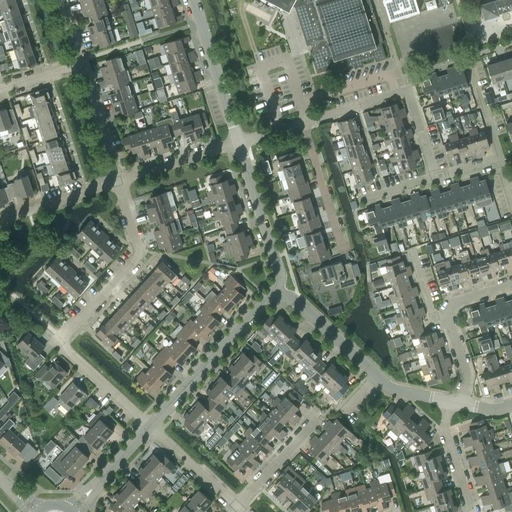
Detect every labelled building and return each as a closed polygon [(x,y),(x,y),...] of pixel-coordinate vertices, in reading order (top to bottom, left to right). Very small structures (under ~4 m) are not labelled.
[(16,0),(3,0),(0,1),(0,9),(1,11),(16,6),(15,2),(17,1),(16,0)] [(82,9),(103,3),(102,0),(80,0),(79,0),(82,9)] [(149,0),(152,9),(177,2),(176,0),(149,0)] [(297,0),(293,7),(306,47),(310,45),(312,52),(309,53),(316,74),(328,71),(328,73),(354,65),(355,69),(363,66),(361,63),(374,59),(375,62),(386,59),(381,44),(383,43),(369,0),(297,0)] [(382,0),(389,22),(419,12),(415,0),(382,0)] [(429,0),(423,0),(424,2),(427,10),(437,7),(434,0),(433,0),(430,1),(429,0)] [(511,0),(483,0),(484,3),(479,5),(483,20),(499,15),(498,13),(511,10),(511,14),(511,0)] [(177,2),(152,9),(155,19),(172,14),(170,8),(178,6),(177,2)] [(103,3),(82,9),(84,18),(91,16),(93,21),(107,16),(103,3)] [(137,3),(135,3),(130,5),(132,11),(139,9),(137,3)] [(16,6),(1,11),(4,21),(22,16),(20,9),(18,10),(16,6)] [(133,15),(135,21),(141,19),(139,13),(133,15)] [(172,14),(155,19),(158,29),(175,23),(183,21),(181,16),(173,18),(172,14)] [(0,23),(3,32),(7,31),(23,26),(21,21),(23,20),(22,16),(4,21),(0,22),(0,23)] [(107,16),(93,21),(94,25),(87,28),(90,36),(111,30),(107,16)] [(131,16),(124,18),(127,25),(133,23),(131,16)] [(146,34),(142,22),(136,24),(140,36),(146,34)] [(23,26),(7,31),(3,32),(6,41),(10,40),(10,41),(28,35),(26,29),(24,30),(23,26)] [(111,30),(90,36),(93,45),(100,43),(101,48),(116,43),(111,30)] [(135,30),(129,32),(131,39),(138,37),(135,30)] [(28,35),(10,41),(13,50),(29,45),(28,41),(30,40),(28,35)] [(166,56),(183,50),(181,45),(189,42),(188,37),(180,40),(163,45),(166,56)] [(29,45),(13,50),(17,60),(35,54),(33,48),(30,49),(29,45)] [(183,50),(166,56),(169,65),(194,57),(192,52),(185,55),(183,50)] [(35,54),(17,60),(20,70),(35,65),(34,60),(36,59),(35,54)] [(144,56),(137,58),(139,65),(146,63),(144,56)] [(103,78),(110,76),(124,71),(120,57),(105,61),(107,67),(100,69),(103,78)] [(194,57),(169,65),(173,75),(189,70),(188,64),(195,62),(194,57)] [(153,58),(147,60),(150,69),(156,67),(153,58)] [(497,63),(503,81),(511,77),(511,73),(508,59),(497,63)] [(503,81),(497,63),(487,66),(493,84),(503,81)] [(462,89),(467,87),(462,71),(457,73),(455,68),(446,71),(448,76),(437,79),(435,74),(431,75),(431,77),(421,80),(425,95),(429,94),(434,106),(430,108),(434,122),(445,119),(445,118),(443,113),(440,102),(444,101),(442,95),(453,91),(455,97),(464,95),(462,89)] [(189,70),(173,75),(176,85),(200,77),(199,72),(191,74),(189,70)] [(110,76),(103,78),(106,86),(112,84),(114,89),(129,85),(124,71),(110,76)] [(200,77),(176,85),(179,94),(195,89),(194,84),(202,81),(200,77)] [(129,85),(114,89),(115,94),(109,96),(112,105),(118,103),(133,99),(129,85)] [(159,102),(164,100),(160,88),(155,90),(159,102)] [(48,102),(50,101),(46,89),(28,95),(32,106),(32,107),(48,102)] [(133,99),(118,103),(112,105),(114,113),(121,111),(122,116),(137,112),(133,99)] [(32,107),(32,106),(30,107),(34,119),(52,113),(48,102),(32,107)] [(378,121),(405,113),(404,108),(398,110),(396,104),(380,109),(382,115),(377,117),(378,121)] [(0,131),(6,129),(8,135),(19,131),(12,110),(5,112),(5,110),(0,111),(0,131)] [(366,124),(372,123),(378,121),(377,117),(369,116),(367,112),(363,113),(366,124)] [(38,131),(56,125),(52,113),(34,119),(38,131)] [(405,113),(378,121),(380,126),(385,124),(387,130),(403,125),(401,119),(406,117),(405,113)] [(198,116),(188,119),(196,144),(201,142),(198,134),(204,132),(202,129),(208,127),(204,114),(199,116),(198,116)] [(171,118),(155,123),(157,129),(165,153),(169,152),(167,143),(172,142),(171,138),(177,137),(173,124),(171,118)] [(343,135),(360,129),(358,122),(355,123),(354,118),(338,123),(340,128),(341,128),(343,135)] [(178,122),(173,124),(177,137),(182,135),(183,138),(189,136),(192,145),(196,144),(188,119),(178,122)] [(56,125),(38,131),(36,131),(39,143),(42,142),(59,136),(56,125)] [(403,125),(387,130),(389,136),(383,138),(385,142),(412,133),(410,129),(405,131),(403,125)] [(472,130),(481,157),(485,156),(484,150),(489,148),(484,132),(478,134),(477,128),(472,130)] [(157,129),(147,132),(152,148),(157,146),(160,155),(165,153),(157,129)] [(346,147),(361,142),(360,138),(362,137),(360,129),(343,135),(346,142),(345,142),(346,147)] [(464,139),(469,155),(475,153),(476,158),(481,157),(472,130),(468,131),(470,137),(464,139)] [(147,132),(138,135),(145,160),(150,158),(147,150),(152,148),(147,132)] [(412,133),(385,142),(386,146),(391,145),(394,151),(410,146),(408,139),(413,138),(412,133)] [(138,135),(122,140),(126,153),(131,151),(132,154),(138,152),(141,161),(145,160),(138,135)] [(453,136),(461,163),(465,162),(464,157),(469,155),(464,139),(459,140),(457,135),(456,135),(453,136)] [(59,136),(42,142),(46,154),(63,148),(59,136)] [(461,163),(453,136),(448,137),(450,143),(445,145),(450,161),(455,159),(457,164),(461,163)] [(351,159),(367,154),(365,146),(363,147),(361,142),(346,147),(348,152),(349,152),(351,159)] [(410,146),(394,151),(395,157),(390,158),(391,163),(418,154),(417,150),(411,151),(410,146)] [(63,148),(46,154),(49,165),(67,159),(63,148)] [(367,154),(351,159),(353,166),(352,166),(354,171),(369,166),(368,162),(370,161),(367,154)] [(398,165),(401,174),(409,171),(409,169),(416,166),(414,160),(419,158),(418,154),(391,163),(392,167),(398,165)] [(286,181),(302,176),(299,165),(301,164),(299,158),(279,164),(281,172),(283,171),(286,181)] [(71,170),(70,170),(67,159),(49,165),(53,177),(55,176),(55,175),(71,170)] [(369,166),(354,171),(355,176),(356,176),(359,183),(366,181),(375,178),(373,170),(370,171),(369,166)] [(55,175),(55,176),(59,187),(76,182),(72,169),(70,170),(71,170),(55,175)] [(289,198),(310,192),(307,185),(305,186),(302,176),(286,181),(289,190),(287,191),(289,198)] [(7,188),(11,200),(20,197),(20,198),(32,194),(27,177),(14,181),(15,183),(6,186),(7,188)] [(208,199),(235,190),(233,185),(228,187),(226,181),(223,182),(221,177),(209,181),(211,186),(210,186),(212,192),(206,194),(208,199)] [(466,187),(471,203),(476,202),(478,208),(482,207),(475,184),(479,183),(477,177),(469,180),(471,186),(466,187)] [(475,184),(482,207),(492,204),(485,181),(479,183),(475,184)] [(447,193),(452,209),(457,208),(458,214),(463,212),(456,190),(460,189),(458,184),(450,186),(451,192),(447,193)] [(466,187),(460,189),(456,190),(463,212),(467,211),(465,205),(471,203),(466,187)] [(11,200),(7,188),(0,190),(0,207),(4,206),(4,205),(12,202),(11,200)] [(216,207),(233,202),(231,196),(236,194),(235,190),(208,199),(209,203),(215,201),(216,207)] [(428,199),(433,215),(437,214),(439,220),(444,218),(437,196),(440,195),(438,190),(430,192),(432,198),(428,199)] [(296,214),(312,209),(309,199),(312,198),(310,192),(289,198),(291,205),(293,204),(296,214)] [(150,199),(152,204),(145,206),(148,215),(168,209),(175,207),(171,193),(150,199)] [(408,203),(413,219),(416,218),(418,223),(424,221),(417,199),(420,199),(418,193),(409,196),(411,202),(408,203)] [(447,193),(440,195),(437,196),(444,218),(447,217),(445,211),(452,209),(447,193)] [(433,215),(428,199),(427,200),(426,197),(420,199),(417,199),(424,221),(427,220),(425,215),(430,213),(431,216),(433,215)] [(192,208),(199,206),(197,199),(190,201),(192,208)] [(389,209),(394,225),(397,224),(399,230),(405,228),(399,206),(401,205),(399,200),(390,202),(392,208),(389,209)] [(214,218),(241,210),(239,205),(234,206),(233,202),(216,207),(218,211),(212,213),(214,218)] [(413,219),(408,203),(401,205),(399,206),(405,228),(408,227),(406,221),(413,219)] [(378,240),(385,238),(384,234),(386,234),(380,212),(381,211),(380,206),(374,207),(375,209),(365,212),(369,227),(373,226),(377,239),(378,240)] [(175,207),(168,209),(148,215),(151,224),(157,222),(159,227),(173,222),(171,213),(176,211),(175,207)] [(300,232),(320,225),(318,218),(315,219),(312,209),(296,214),(299,223),(297,224),(300,232)] [(389,209),(381,211),(380,212),(386,234),(388,233),(386,227),(394,225),(389,209)] [(225,232),(238,228),(236,222),(239,221),(237,215),(242,214),(241,210),(214,218),(215,222),(221,220),(223,226),(225,232)] [(159,227),(160,231),(153,233),(156,242),(168,238),(178,235),(177,235),(182,233),(178,220),(173,222),(159,227)] [(85,243),(98,229),(90,222),(77,236),(85,243)] [(307,248),(323,243),(320,233),(322,232),(320,225),(300,232),(302,238),(304,238),(307,248)] [(487,227),(489,234),(498,231),(498,230),(496,225),(487,227)] [(476,228),(478,234),(479,237),(486,235),(483,226),(476,228)] [(224,250),(251,241),(249,236),(244,238),(242,232),(239,233),(238,228),(225,232),(227,237),(226,237),(228,243),(222,244),(224,250)] [(98,229),(85,243),(92,250),(105,236),(98,229)] [(462,235),(464,244),(470,242),(467,233),(462,235)] [(168,238),(156,242),(159,251),(166,249),(167,254),(182,249),(178,235),(168,238)] [(105,236),(92,250),(100,257),(113,243),(105,236)] [(378,240),(377,239),(374,240),(379,255),(390,252),(385,238),(378,240)] [(251,241),(224,250),(225,254),(231,252),(233,257),(235,263),(247,259),(246,253),(249,252),(247,247),(252,245),(251,241)] [(113,243),(100,257),(108,264),(120,250),(113,243)] [(323,243),(307,248),(310,258),(308,259),(310,265),(330,259),(328,252),(326,253),(323,243)] [(503,245),(511,272),(511,248),(509,249),(508,243),(503,245)] [(213,244),(206,246),(208,253),(215,250),(213,244)] [(426,246),(428,254),(435,252),(432,244),(426,246)] [(495,253),(500,269),(506,268),(508,273),(511,272),(503,245),(499,246),(501,252),(495,253)] [(73,257),(76,253),(71,248),(68,252),(73,257)] [(483,251),(492,278),(497,277),(495,271),(500,269),(495,253),(490,255),(488,249),(483,251)] [(463,252),(472,284),(477,282),(475,278),(481,276),(476,260),(470,261),(467,251),(463,252)] [(476,260),(481,276),(486,274),(488,280),(492,278),(483,251),(479,252),(481,258),(476,260)] [(456,266),(461,282),(467,280),(468,285),(472,284),(463,252),(459,254),(462,264),(456,266)] [(76,253),(73,257),(77,261),(81,257),(76,253)] [(53,278),(65,265),(57,257),(45,271),(53,278)] [(384,280),(410,271),(409,266),(404,268),(402,262),(401,262),(399,257),(387,260),(389,266),(386,267),(387,274),(382,275),(384,280)] [(88,270),(91,266),(87,262),(83,266),(88,270)] [(156,269),(172,284),(178,278),(173,274),(175,272),(164,262),(162,264),(161,263),(156,269)] [(368,264),(370,272),(377,270),(374,262),(368,264)] [(452,290),(453,291),(458,289),(456,283),(461,282),(456,266),(451,268),(449,262),(444,263),(452,290)] [(341,289),(356,284),(354,276),(350,265),(350,264),(341,266),(340,263),(319,269),(320,272),(311,275),(315,286),(332,280),(333,284),(339,282),(341,289)] [(357,263),(350,265),(354,276),(360,274),(357,263)] [(452,290),(444,263),(434,266),(436,272),(441,287),(447,285),(449,291),(452,290)] [(65,265),(53,278),(57,282),(55,285),(57,288),(60,285),(73,272),(65,265)] [(91,266),(88,270),(92,275),(96,271),(91,266)] [(149,278),(162,290),(168,283),(171,286),(172,284),(156,269),(154,271),(155,271),(149,278)] [(210,270),(206,275),(213,282),(217,277),(210,270)] [(410,271),(384,280),(385,284),(390,282),(392,288),(409,283),(407,277),(412,275),(410,271)] [(63,288),(68,292),(80,278),(73,272),(60,285),(57,288),(60,291),(63,288)] [(183,277),(181,279),(187,285),(189,283),(190,282),(184,276),(183,277)] [(222,293),(235,305),(239,300),(241,302),(244,298),(240,294),(245,289),(231,277),(223,285),(227,288),(222,293)] [(80,278),(68,292),(75,299),(88,285),(80,278)] [(162,290),(149,278),(143,285),(156,297),(162,290)] [(373,281),(374,287),(384,284),(382,278),(373,281)] [(40,292),(44,288),(39,283),(35,287),(40,292)] [(409,283),(392,288),(394,294),(389,295),(390,300),(417,292),(415,287),(410,289),(409,283)] [(136,292),(149,304),(156,297),(143,285),(136,292)] [(203,299),(207,303),(221,315),(225,310),(229,314),(233,310),(231,309),(235,305),(222,293),(218,297),(211,291),(203,299)] [(149,304),(136,292),(130,299),(143,311),(149,304)] [(417,292),(390,300),(392,304),(397,302),(399,309),(415,304),(413,297),(418,295),(417,292)] [(55,306),(59,302),(54,297),(50,301),(55,306)] [(511,301),(505,304),(503,298),(494,301),(496,307),(486,310),(484,304),(480,305),(480,307),(470,310),(474,325),(478,324),(482,337),(479,338),(483,353),(494,350),(494,349),(491,342),(488,333),(493,332),(491,326),(502,323),(503,328),(511,325),(510,320),(511,319),(511,301)] [(123,306),(136,318),(143,311),(130,299),(123,306)] [(59,302),(55,306),(60,310),(63,306),(59,302)] [(221,315),(207,303),(199,311),(203,314),(198,319),(211,331),(215,326),(217,328),(220,324),(216,320),(221,315)] [(415,304),(399,309),(401,314),(395,316),(397,321),(424,313),(422,308),(417,309),(415,304)] [(136,318),(123,306),(117,313),(130,325),(136,318)] [(110,320),(123,332),(130,325),(117,313),(110,320)] [(424,313),(397,321),(398,325),(403,323),(405,329),(409,328),(410,334),(423,330),(421,325),(422,324),(420,318),(425,316),(424,313)] [(274,339),(286,325),(282,321),(283,320),(279,316),(275,321),(270,316),(258,329),(266,337),(269,334),(274,339)] [(183,329),(197,341),(201,336),(205,340),(209,336),(207,335),(211,331),(198,319),(194,323),(190,321),(183,329)] [(123,332),(110,320),(104,327),(103,327),(102,328),(118,343),(119,342),(117,339),(123,332)] [(285,354),(297,340),(292,336),(296,331),(292,327),(290,329),(286,325),(274,339),(278,343),(276,345),(285,354)] [(118,343),(102,328),(96,334),(96,335),(95,337),(106,347),(108,345),(112,349),(118,343)] [(174,345),(187,357),(191,352),(193,354),(196,350),(192,346),(197,341),(183,329),(175,337),(178,340),(174,345)] [(423,330),(410,334),(403,337),(405,342),(412,340),(419,338),(421,344),(415,345),(416,349),(416,350),(444,341),(443,337),(437,339),(435,333),(424,336),(423,330)] [(33,373),(44,360),(39,355),(44,349),(28,334),(16,347),(29,359),(24,365),(33,373)] [(300,363),(312,349),(307,345),(309,343),(305,340),(301,344),(297,340),(285,354),(292,361),(295,358),(300,363)] [(444,341),(416,350),(418,354),(424,352),(426,359),(442,354),(440,347),(445,345),(444,341)] [(159,355),(173,367),(177,362),(181,366),(185,363),(183,361),(187,357),(174,345),(170,349),(166,347),(159,355)] [(310,377),(322,364),(318,359),(322,355),(318,351),(316,353),(312,349),(300,363),(305,367),(302,370),(310,377)] [(237,363),(250,375),(254,370),(257,373),(265,365),(251,353),(247,357),(243,353),(239,357),(241,359),(237,363)] [(442,354),(426,359),(428,364),(422,366),(423,371),(451,362),(449,358),(443,359),(442,354)] [(150,371),(163,382),(167,378),(169,380),(172,376),(168,372),(173,367),(159,355),(151,363),(155,366),(150,371)] [(503,381),(500,369),(495,355),(485,358),(489,372),(483,374),(488,390),(494,388),(496,393),(501,392),(498,383),(503,381)] [(500,369),(503,381),(510,379),(511,383),(511,382),(511,358),(510,359),(511,365),(506,367),(500,369)] [(126,371),(131,366),(126,362),(122,367),(126,371)] [(451,362),(423,371),(424,375),(430,373),(432,379),(427,383),(428,387),(449,380),(448,375),(449,374),(446,368),(452,366),(451,362)] [(250,375),(237,363),(234,366),(232,365),(228,369),(232,372),(228,377),(242,389),(249,382),(246,379),(250,375)] [(326,386),(338,373),(334,369),(336,367),(332,363),(327,368),(322,364),(310,377),(318,384),(321,382),(326,386)] [(53,390),(66,375),(55,365),(49,371),(45,367),(35,378),(41,384),(43,381),(53,390)] [(163,382),(150,371),(146,376),(142,373),(135,381),(149,393),(153,389),(157,392),(161,389),(159,387),(163,382)] [(273,371),(267,377),(271,381),(277,375),(273,371)] [(338,373),(326,386),(331,391),(328,393),(337,401),(349,387),(344,383),(348,379),(344,375),(343,377),(338,373)] [(242,389),(228,377),(224,381),(220,377),(217,381),(219,383),(215,387),(228,399),(232,394),(235,397),(242,389)] [(298,390),(302,386),(304,383),(301,380),(295,386),(298,390)] [(56,402),(52,399),(43,409),(49,415),(58,404),(68,413),(84,394),(73,384),(56,402)] [(307,391),(302,386),(298,390),(298,391),(303,395),(307,391)] [(228,399),(215,387),(211,391),(209,389),(206,393),(210,397),(206,401),(220,414),(227,406),(224,403),(228,399)] [(13,406),(20,397),(16,393),(8,401),(13,406)] [(274,402),(297,423),(301,419),(294,413),(298,409),(296,406),(300,402),(290,393),(286,397),(282,401),(278,398),(274,402)] [(90,397),(84,404),(87,407),(95,407),(98,404),(90,397)] [(220,414),(206,401),(202,406),(198,402),(194,405),(196,407),(192,411),(205,423),(206,423),(210,418),(213,421),(220,414)] [(297,423),(274,402),(271,405),(275,408),(271,413),(284,424),(288,420),(294,426),(297,423)] [(391,430),(411,407),(407,404),(401,411),(397,407),(395,409),(391,406),(382,415),(386,419),(390,423),(387,427),(391,430)] [(411,407),(391,430),(394,433),(398,437),(412,421),(409,418),(415,411),(411,407)] [(189,415),(187,413),(184,417),(188,421),(184,425),(197,438),(204,430),(207,430),(210,427),(206,423),(205,423),(192,411),(189,415)] [(97,418),(96,417),(88,425),(92,429),(105,441),(113,432),(109,428),(113,424),(101,413),(97,418)] [(284,424),(271,413),(268,416),(264,413),(260,416),(284,437),(287,434),(280,428),(284,424)] [(257,428),(270,439),(274,435),(280,441),(284,437),(260,416),(257,420),(261,423),(257,428)] [(412,421),(398,437),(401,440),(405,444),(426,422),(422,418),(416,425),(412,421)] [(0,443),(6,450),(17,437),(9,430),(15,424),(9,419),(0,428),(0,443)] [(464,443),(493,434),(492,429),(487,431),(485,425),(483,419),(471,423),(473,429),(470,430),(471,436),(463,438),(464,443)] [(326,424),(343,439),(346,435),(349,438),(353,434),(337,420),(334,424),(330,421),(326,424)] [(426,422),(405,444),(409,447),(412,444),(416,448),(419,445),(423,449),(432,440),(427,436),(428,435),(423,431),(429,425),(426,422)] [(323,436),(339,450),(342,446),(339,443),(343,439),(326,424),(323,428),(327,432),(323,436)] [(270,439),(257,428),(254,431),(250,428),(247,431),(270,452),(273,449),(267,443),(270,439)] [(78,441),(88,451),(92,446),(97,450),(105,441),(92,429),(84,437),(82,436),(78,441)] [(270,452),(247,431),(244,435),(248,438),(244,442),(256,454),(260,450),(267,456),(270,452)] [(211,436),(216,442),(221,437),(215,432),(211,436)] [(353,434),(349,438),(356,444),(359,440),(353,434)] [(493,434),(464,443),(466,448),(474,445),(476,450),(492,445),(490,440),(495,439),(493,434)] [(313,440),(329,454),(332,451),(336,453),(339,450),(323,436),(320,440),(316,436),(313,440)] [(17,437),(6,450),(15,458),(18,454),(27,463),(38,452),(28,443),(26,445),(17,437)] [(223,437),(217,444),(221,447),(227,440),(223,437)] [(78,441),(76,439),(64,453),(67,456),(81,468),(89,459),(84,455),(88,451),(78,441)] [(329,454),(313,440),(309,443),(313,447),(310,451),(317,458),(324,464),(325,465),(328,461),(325,458),(329,454)] [(401,440),(396,446),(399,450),(405,444),(401,440)] [(51,441),(46,446),(52,451),(56,446),(51,441)] [(256,454),(244,442),(240,446),(236,443),(233,446),(256,468),(259,464),(253,458),(256,454)] [(492,445),(476,450),(477,455),(469,458),(470,462),(499,453),(498,449),(493,450),(492,445)] [(256,468),(233,446),(230,450),(234,453),(230,458),(226,462),(236,471),(240,467),(242,469),(246,465),(253,471),(256,468)] [(342,446),(339,450),(344,454),(347,451),(342,446)] [(424,472),(441,466),(439,461),(441,460),(439,455),(433,457),(431,451),(414,457),(418,467),(422,466),(424,472)] [(67,456),(64,453),(52,466),(64,477),(68,473),(72,477),(81,468),(67,456)] [(499,453),(470,462),(472,467),(480,464),(482,469),(498,464),(496,459),(501,458),(499,453)] [(147,465),(160,477),(165,472),(168,474),(175,466),(162,454),(157,459),(153,455),(150,459),(151,460),(147,465)] [(317,458),(313,462),(320,468),(322,465),(324,464),(317,458)] [(502,463),(498,464),(482,469),(483,475),(475,477),(476,482),(505,473),(502,463)] [(138,480),(151,493),(159,484),(156,481),(160,477),(147,465),(143,469),(141,467),(138,471),(142,475),(138,480)] [(322,465),(320,468),(327,475),(331,474),(322,465)] [(277,498),(298,475),(288,466),(278,477),(280,479),(275,484),(279,488),(273,495),(277,498)] [(441,466),(424,472),(426,478),(422,480),(425,490),(442,485),(440,479),(447,477),(445,472),(443,472),(441,466)] [(49,467),(44,472),(56,483),(61,478),(49,467)] [(505,473),(476,482),(478,486),(486,484),(488,489),(504,484),(502,479),(507,477),(505,473)] [(183,475),(178,481),(182,485),(188,479),(187,478),(189,476),(187,474),(185,476),(183,475)] [(392,499),(391,496),(396,494),(392,482),(389,474),(378,477),(379,480),(374,481),(383,511),(389,509),(386,501),(392,499)] [(298,475),(277,498),(280,501),(286,495),(290,498),(302,486),(305,482),(301,478),(298,475)] [(123,491),(136,503),(141,498),(144,500),(151,493),(138,480),(133,485),(129,481),(126,485),(127,486),(123,491)] [(367,489),(372,505),(377,504),(379,511),(383,511),(374,481),(370,483),(372,488),(367,489)] [(482,501),(511,492),(510,488),(505,489),(504,484),(488,489),(490,494),(481,497),(482,501)] [(366,489),(364,485),(355,488),(362,511),(368,511),(367,507),(372,505),(367,489),(366,489)] [(434,506),(452,500),(450,495),(452,494),(451,489),(444,491),(442,485),(425,490),(428,501),(432,499),(434,506)] [(292,511),(313,489),(310,486),(306,490),(302,486),(290,498),(295,502),(289,509),(292,511)] [(345,491),(346,496),(351,511),(357,510),(357,511),(362,511),(355,488),(345,491)] [(313,489),(292,511),(297,511),(301,508),(305,511),(306,511),(317,500),(313,496),(317,492),(313,489)] [(136,503),(123,491),(119,495),(117,493),(114,497),(118,501),(111,509),(114,511),(133,511),(135,510),(132,507),(136,503)] [(189,504),(197,511),(207,511),(205,510),(212,503),(199,491),(191,500),(192,501),(189,504)] [(350,511),(351,511),(346,496),(342,497),(341,492),(335,494),(340,511),(350,511)] [(511,494),(511,492),(482,501),(484,506),(492,503),(494,508),(510,503),(511,502),(511,494)] [(340,511),(335,494),(331,495),(333,499),(327,501),(328,502),(322,504),(324,511),(340,511)] [(452,500),(434,506),(436,511),(435,511),(451,511),(457,510),(456,505),(454,505),(452,500)]
